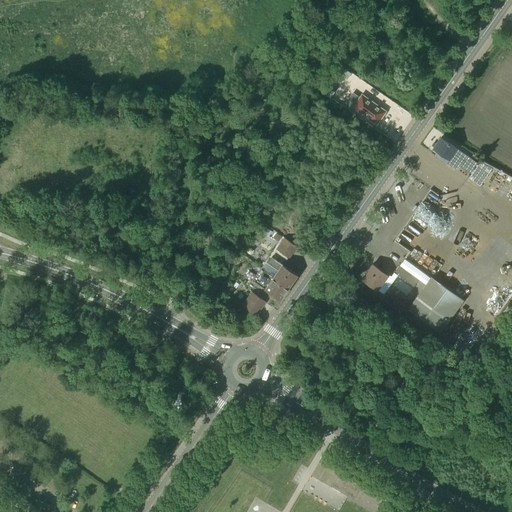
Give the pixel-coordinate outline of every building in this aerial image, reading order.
[(324,92),(331,97),(338,87),(331,82),(324,92)] [(352,107),(377,124),(378,123),(379,123),(386,113),(386,112),(387,111),(361,94),(352,107)] [(457,169),(459,165),(470,173),(478,162),(441,137),(434,148),(449,158),(446,162),(457,169)] [(480,186),(492,168),(483,162),(478,164),(469,178),(480,186)] [(273,231),(263,224),(259,229),(269,236),(273,231)] [(288,257),(297,245),(284,237),(276,248),(288,257)] [(273,278),(288,289),(298,274),(283,264),(282,264),(272,257),(267,263),(278,270),(274,277),(273,278)] [(440,331),(476,283),(442,259),(408,308),(440,331)] [(378,289),(390,272),(384,268),(382,271),(373,264),(362,278),(378,289)] [(414,286),(419,278),(400,265),(394,272),(414,286)] [(288,289),(273,278),(274,277),(261,268),(253,280),(254,281),(265,289),(280,299),(288,289)] [(266,301),(252,291),(242,305),(256,315),(266,301)] [(404,314),(411,319),(415,314),(407,308),(404,314)] [(311,475),(376,511),(383,498),(348,478),(352,470),(323,454),(311,475)]
